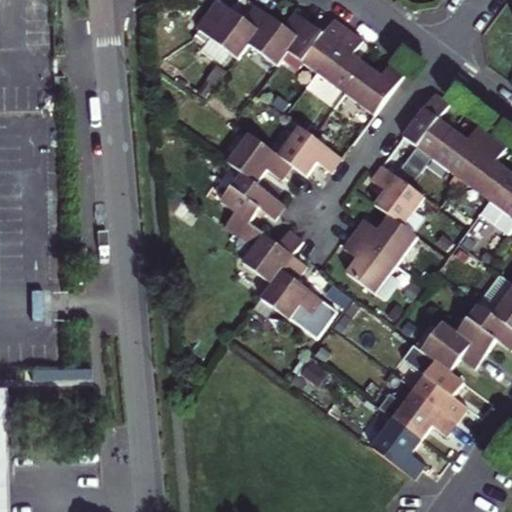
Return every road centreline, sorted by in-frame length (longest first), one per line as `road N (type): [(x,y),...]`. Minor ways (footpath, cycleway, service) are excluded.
road 1 (tertiary): [(105,0),(150,511)]
road 2 (residential): [(438,63),(324,217)]
